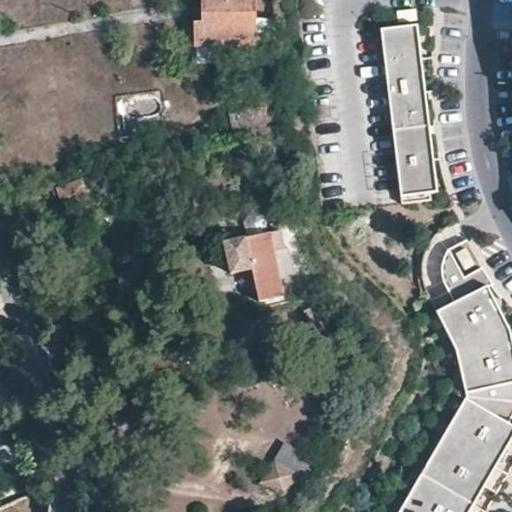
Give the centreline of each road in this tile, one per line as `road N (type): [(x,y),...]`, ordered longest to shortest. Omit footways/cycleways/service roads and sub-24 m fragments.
road 1 (residential): [(80,511),(0,238)]
road 2 (residential): [(486,0),(478,103),(485,157),(511,227)]
road 3 (residential): [(149,26),(0,42)]
